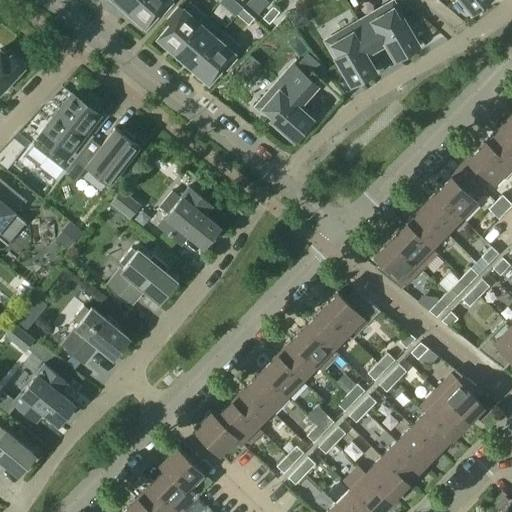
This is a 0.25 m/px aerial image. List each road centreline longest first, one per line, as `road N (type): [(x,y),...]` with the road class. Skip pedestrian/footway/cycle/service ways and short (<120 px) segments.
road 1 (residential): [(511,5),(352,106),(278,181)]
road 2 (residential): [(159,410),(339,229)]
road 3 (residential): [(339,229),(511,53)]
road 4 (residential): [(278,181),(91,35)]
road 5 (residential): [(125,378),(254,213)]
road 6 (residential): [(12,511),(125,378)]
road 7 (residential): [(63,511),(159,410)]
road 8 (residential): [(0,133),(91,35)]
